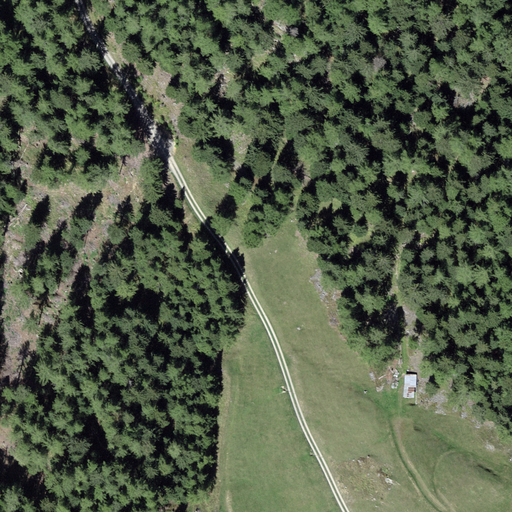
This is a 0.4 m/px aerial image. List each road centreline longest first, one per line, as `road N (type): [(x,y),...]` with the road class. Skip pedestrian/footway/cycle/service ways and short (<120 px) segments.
road 1 (track): [(346,511),(233,256),(184,188),(77,0)]
road 2 (track): [(233,256),(225,511)]
road 3 (track): [(401,403),(396,434),(407,463),(449,511)]
